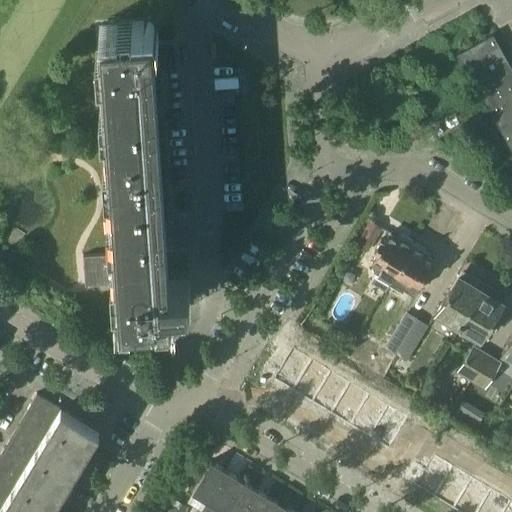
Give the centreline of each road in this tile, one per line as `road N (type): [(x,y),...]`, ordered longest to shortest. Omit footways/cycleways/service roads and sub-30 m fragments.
road 1 (residential): [(190,401),(325,174)]
road 2 (residential): [(370,511),(190,401)]
road 3 (residential): [(511,219),(421,166),(325,174)]
road 4 (residential): [(99,511),(158,411),(190,401)]
road 5 (residential): [(313,56),(352,46),(433,0)]
